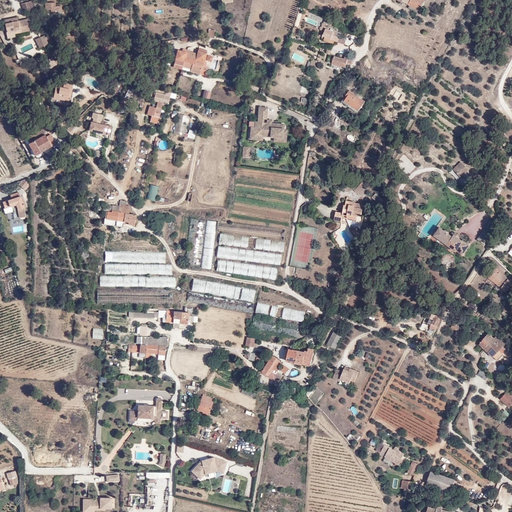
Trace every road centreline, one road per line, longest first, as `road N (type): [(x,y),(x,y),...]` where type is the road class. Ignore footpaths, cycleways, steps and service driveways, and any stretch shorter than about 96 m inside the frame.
road 1 (unclassified): [(330,313),(288,291),(287,268),(317,123),(383,0)]
road 2 (unclassified): [(330,313),(419,348),(462,382),(451,432),(511,483)]
road 3 (unclassified): [(179,382),(167,357),(173,340),(234,351),(280,390)]
road 4 (unclassified): [(179,382),(170,511)]
road 5 (unclassified): [(252,511),(280,390)]
